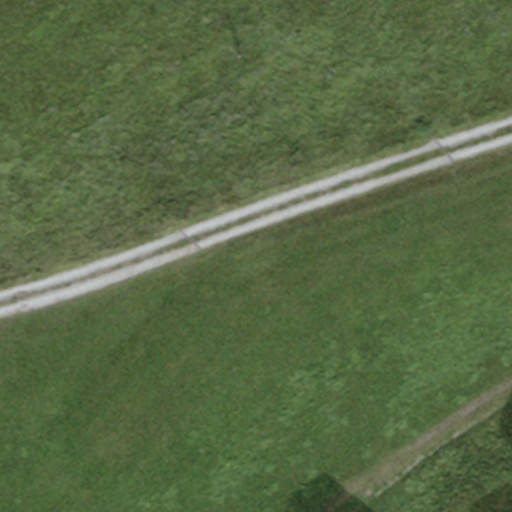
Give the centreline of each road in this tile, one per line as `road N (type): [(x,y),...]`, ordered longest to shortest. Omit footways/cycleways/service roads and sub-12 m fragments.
road 1 (track): [(0,302),(69,287),(356,181),(511,135)]
road 2 (track): [(511,400),(448,434),(348,511)]
